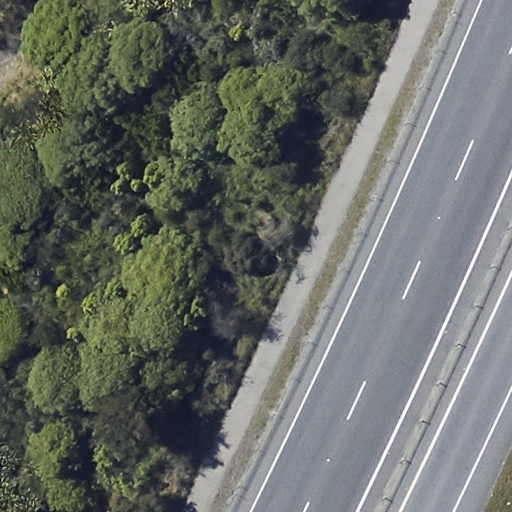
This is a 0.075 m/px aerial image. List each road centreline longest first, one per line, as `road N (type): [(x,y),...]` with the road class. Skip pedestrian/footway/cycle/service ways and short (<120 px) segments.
road 1 (trunk): [(293,511),(368,365),(511,32)]
road 2 (trunk): [(511,324),(423,511)]
